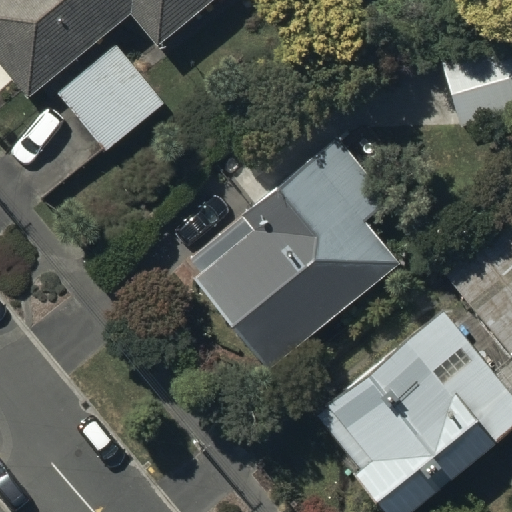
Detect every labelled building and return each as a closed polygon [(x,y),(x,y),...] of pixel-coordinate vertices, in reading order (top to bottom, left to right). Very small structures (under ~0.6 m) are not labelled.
[(0,0),(0,66),(30,102),(130,20),(154,50),(214,0),(0,0)] [(165,108),(117,47),(59,93),(106,153),(165,108)] [(511,57),(442,82),(460,132),(511,113),(511,57)] [(361,126),(339,144),(337,142),(187,263),(199,278),(192,284),(265,376),(395,272),(361,229),(389,207),(383,199),(405,181),(361,126)] [(511,358),(511,359),(511,229),(499,214),(435,269),(511,358)] [(511,359),(511,358),(490,376),(439,316),(316,422),(359,472),(347,482),(372,511),(416,511),(511,430),(511,359)]
